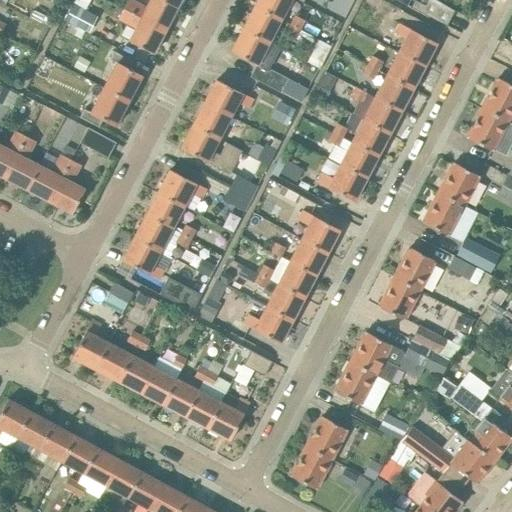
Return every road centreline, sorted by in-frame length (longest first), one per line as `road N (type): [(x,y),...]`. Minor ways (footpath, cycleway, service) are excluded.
road 1 (residential): [(244,487),(495,0)]
road 2 (residential): [(85,256),(219,0)]
road 3 (residential): [(244,487),(25,368)]
road 4 (residential): [(25,368),(85,256)]
